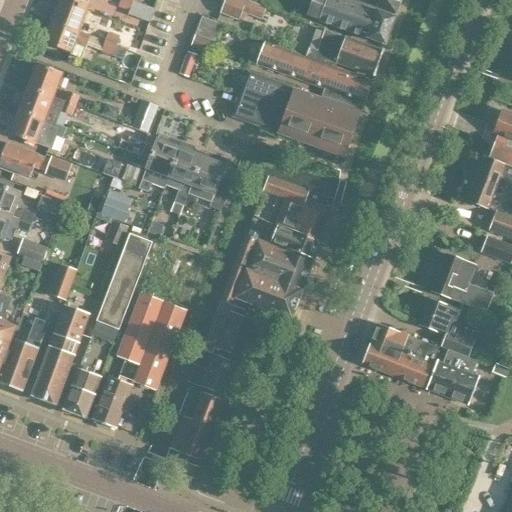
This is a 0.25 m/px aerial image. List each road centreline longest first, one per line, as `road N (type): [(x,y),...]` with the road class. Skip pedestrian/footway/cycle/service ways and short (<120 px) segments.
road 1 (tertiary): [(478,0),(285,511)]
road 2 (tertiary): [(174,511),(0,447)]
